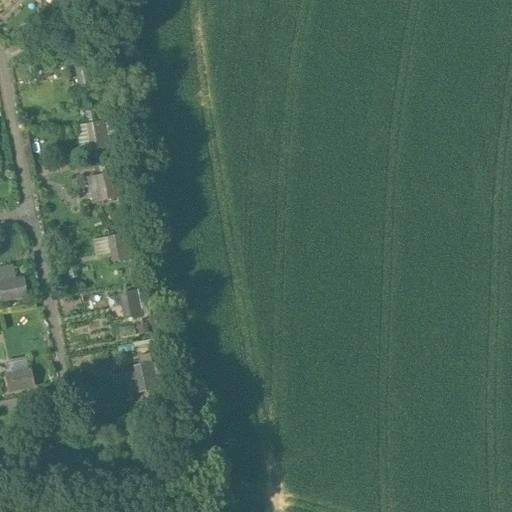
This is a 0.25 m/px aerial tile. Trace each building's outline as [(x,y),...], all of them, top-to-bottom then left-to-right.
[(79,149),(101,148),(100,121),(78,122),(79,149)] [(100,172),(84,175),(90,203),(106,199),(100,172)] [(93,253),(113,251),(112,235),(92,237),(93,253)] [(0,264),(0,301),(25,296),(20,273),(15,274),(12,262),(0,264)] [(99,306),(118,303),(120,318),(138,315),(134,288),(97,294),(99,306)]
